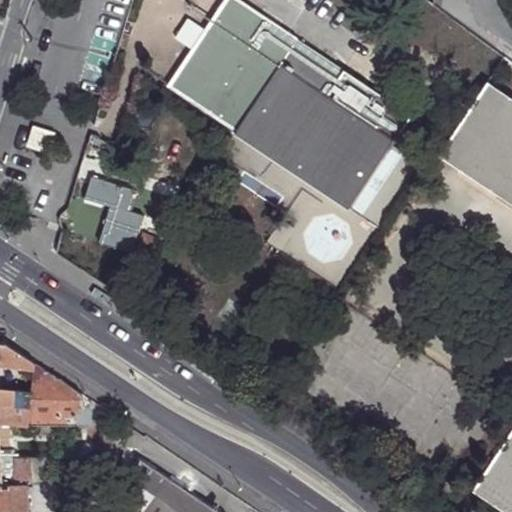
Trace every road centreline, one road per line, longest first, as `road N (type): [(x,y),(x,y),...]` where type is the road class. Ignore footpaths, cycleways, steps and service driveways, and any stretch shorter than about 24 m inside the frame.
road 1 (secondary): [(388,511),(293,443),(224,410),(0,249)]
road 2 (secondary): [(0,303),(313,511)]
